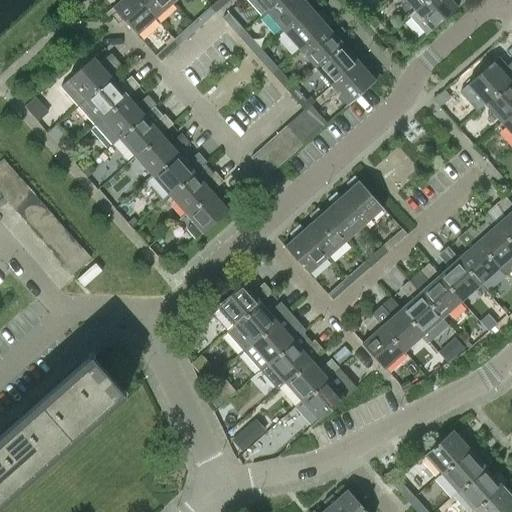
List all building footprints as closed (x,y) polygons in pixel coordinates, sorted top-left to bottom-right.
[(138,34),(156,18),(139,0),(120,0),(113,6),(112,7),(137,35),(138,34)] [(139,0),(156,18),(174,1),(172,0),(139,0)] [(219,9),(229,0),(217,0),(214,3),(219,9)] [(247,0),(262,16),(266,12),(279,0),(247,0)] [(279,0),(266,12),(283,30),(310,6),(315,2),(313,0),(279,0)] [(405,0),(415,11),(426,0),(405,0)] [(426,0),(415,11),(408,17),(424,35),(423,36),(424,36),(431,30),(458,6),(465,0),(426,0)] [(211,6),(196,19),(201,25),(216,12),(211,6)] [(283,30),(299,49),(326,24),(327,25),(332,20),(326,15),(321,19),(310,6),(283,30)] [(372,15),(367,20),(374,28),(379,23),(372,15)] [(226,21),(239,36),(245,31),(232,16),(226,21)] [(192,22),(177,36),(183,42),(198,28),(192,22)] [(299,49),(315,67),(342,43),(343,43),(348,39),(343,33),(339,28),(334,33),(327,25),(326,24),(299,49)] [(242,40),(255,55),(261,49),(248,34),(242,40)] [(179,45),(174,39),(159,52),(164,58),(179,45)] [(315,67),(331,85),(359,61),(359,62),(364,57),(359,51),(354,56),(343,43),(342,43),(315,67)] [(258,58),(272,73),(278,68),(264,53),(258,58)] [(78,105),(111,76),(121,67),(113,58),(103,67),(94,56),(67,80),(68,81),(62,86),(78,105)] [(498,57),(460,91),(477,110),(484,104),(511,80),(511,79),(511,63),(507,67),(498,57)] [(370,74),(359,62),(359,61),(331,85),(347,103),(347,104),(348,104),(380,76),(375,70),(370,74)] [(288,92),(294,86),(281,71),(275,77),(288,92)] [(78,105),(95,124),(128,95),(138,86),(130,77),(123,83),(120,79),(116,82),(111,76),(78,105)] [(511,81),(511,80),(484,104),(501,123),(511,113),(511,81)] [(306,100),(294,86),(288,92),(302,107),(308,101),(306,100)] [(444,90),(434,99),(440,106),(450,97),(444,90)] [(136,105),(128,95),(95,124),(112,143),(118,137),(152,107),(155,105),(147,96),(136,105)] [(310,96),(306,100),(308,101),(310,104),(310,105),(314,101),(310,96)] [(34,97),(24,106),(37,121),(47,112),(34,97)] [(304,109),(321,128),(327,123),(310,105),(310,104),(304,109)] [(118,137),(135,157),(161,133),(172,124),(164,115),(161,117),(152,107),(118,137)] [(304,109),(295,118),(312,136),(321,128),(304,109)] [(511,113),(501,123),(511,134),(511,113)] [(295,118),(286,125),(303,144),(312,136),(295,118)] [(294,152),(303,144),(286,125),(277,133),(294,152)] [(170,143),(161,133),(135,157),(151,176),(178,152),(188,143),(180,134),(170,143)] [(277,133),(269,141),(285,160),(294,152),(277,133)] [(269,141),(260,149),(276,168),(285,160),(269,141)] [(267,176),(276,168),(260,149),(251,157),(267,176)] [(178,152),(151,176),(157,182),(151,188),(162,201),(169,195),(168,195),(203,164),(205,162),(197,153),(187,162),(178,152)] [(3,158),(0,161),(0,193),(1,193),(8,201),(26,184),(3,158)] [(168,195),(169,195),(185,214),(211,191),(222,181),(214,172),(211,174),(203,164),(168,195)] [(340,197),(364,224),(382,208),(382,209),(383,208),(354,175),(348,180),(353,185),(340,196),(340,197)] [(8,201),(16,209),(33,193),(26,184),(8,201)] [(220,201),(211,191),(185,214),(193,223),(186,229),(195,239),(202,233),(228,210),(240,200),(239,199),(238,200),(231,191),(220,201)] [(340,197),(340,196),(336,191),(330,197),(334,202),(322,213),(321,213),(346,240),(364,224),(340,197)] [(16,209),(24,218),(42,202),(33,193),(16,209)] [(505,215),(495,224),(511,243),(511,204),(504,196),(503,197),(504,198),(496,205),(505,215)] [(24,218),(31,227),(50,211),(42,202),(24,218)] [(327,257),(346,240),(321,213),(322,213),(317,208),(312,213),(316,218),(303,229),(327,257)] [(31,227),(39,236),(58,220),(50,211),(31,227)] [(477,222),(467,231),(476,241),(499,267),(506,275),(511,269),(511,243),(495,224),(486,214),(477,222)] [(66,229),(58,220),(39,236),(48,245),(66,229)] [(303,229),(299,224),(293,229),(298,234),(285,245),(284,246),(309,274),(310,273),(309,273),(327,257),(303,229)] [(401,228),(386,242),(392,248),(407,234),(401,228)] [(56,255),(74,238),(66,229),(48,245),(56,255)] [(499,267),(476,241),(467,231),(458,239),(467,249),(457,258),(480,284),(499,267)] [(56,255),(64,264),(82,248),(74,238),(56,255)] [(382,245),(368,258),(373,264),(388,251),(382,245)] [(480,284),(457,258),(448,247),(439,255),(448,266),(438,275),(461,301),(480,284)] [(91,257),(82,248),(64,264),(72,273),(91,257)] [(364,261),(349,275),(355,281),(369,267),(364,261)] [(95,263),(90,267),(77,278),(83,286),(101,270),(95,263)] [(420,277),(412,284),(442,318),(443,318),(461,301),(438,275),(429,264),(420,272),(420,273),(420,277)] [(346,278),(331,291),(336,297),(351,284),(346,278)] [(410,300),(400,308),(423,335),(430,342),(448,325),(449,326),(449,325),(443,318),(442,318),(412,284),(410,281),(401,289),(410,300)] [(226,331),(227,332),(260,302),(271,292),(263,283),(252,292),(243,282),(217,305),(217,306),(209,312),(210,313),(227,331),(226,331)] [(404,351),(423,335),(400,308),(391,298),(382,306),(391,316),(381,325),(404,351)] [(269,312),(260,302),(227,332),(243,350),(243,351),(285,314),(288,311),(280,302),(269,312)] [(285,314),(243,351),(244,351),(260,369),(260,370),(302,333),(305,330),(296,321),(288,311),(287,312),(285,314)] [(385,369),(404,351),(381,325),(372,315),(363,323),(372,333),(361,342),(385,369)] [(310,343),(302,333),(260,370),(277,389),(284,382),(311,359),(321,350),(313,340),(310,343)] [(445,345),(438,351),(448,362),(454,356),(445,345)] [(344,346),(332,356),(339,363),(350,353),(344,346)] [(93,360),(0,442),(0,497),(121,391),(122,392),(123,391),(94,358),(93,359),(93,360)] [(301,401),(328,378),(338,369),(330,359),(320,369),(311,359),(284,382),(301,401)] [(205,378),(213,370),(206,363),(198,371),(205,378)] [(328,378),(301,401),(318,419),(318,420),(345,397),(356,387),(355,387),(355,386),(354,387),(347,378),(338,369),(328,378)] [(243,429),(232,439),(241,450),(253,440),(243,429)] [(425,455),(441,473),(469,448),(470,449),(475,444),(470,438),(465,443),(453,430),(454,430),(453,429),(424,455),(425,455)] [(469,448),(441,473),(457,492),(486,467),(491,463),(486,457),(481,461),(470,449),(469,448)] [(457,492),(473,510),(502,485),(507,481),(502,475),(497,480),(486,467),(457,492)] [(401,482),(395,487),(408,502),(414,497),(401,482)] [(502,485),(473,510),(475,511),(507,511),(511,508),(511,496),(502,485)] [(328,506),(333,511),(367,511),(347,489),(346,490),(334,501),(329,496),(323,501),(328,506)] [(427,511),(417,500),(412,506),(417,511),(427,511)]
